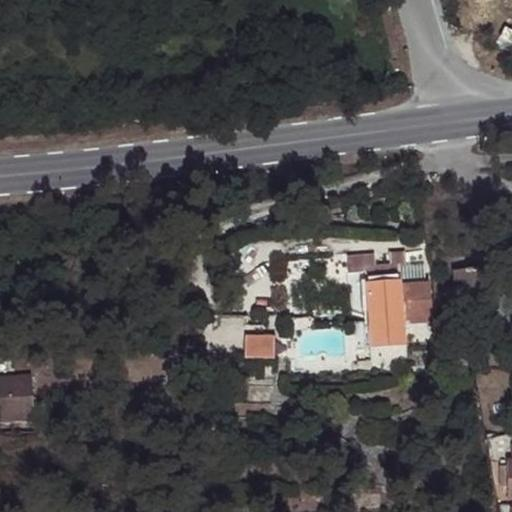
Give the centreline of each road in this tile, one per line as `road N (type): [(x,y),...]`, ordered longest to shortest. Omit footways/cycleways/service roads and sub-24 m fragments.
road 1 (secondary): [(450,124),(0,176)]
road 2 (residential): [(450,124),(413,0)]
